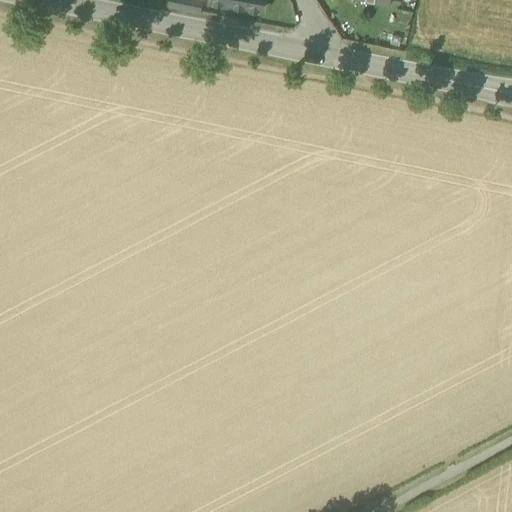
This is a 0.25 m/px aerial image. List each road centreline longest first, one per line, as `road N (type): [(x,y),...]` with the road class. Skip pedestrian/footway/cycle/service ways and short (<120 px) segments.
road 1 (secondary): [(52,0),(326,56)]
road 2 (secondary): [(326,56),(511,96)]
